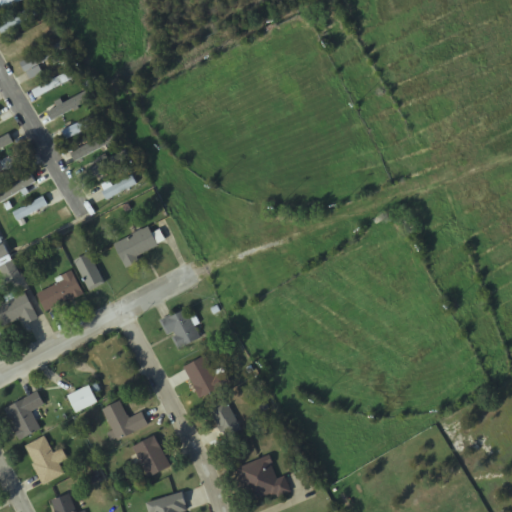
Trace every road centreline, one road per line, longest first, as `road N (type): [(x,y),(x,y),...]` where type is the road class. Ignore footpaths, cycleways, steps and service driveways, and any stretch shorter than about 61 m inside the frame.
road 1 (residential): [(0,373),(191,271),(511,151)]
road 2 (residential): [(222,511),(125,305)]
